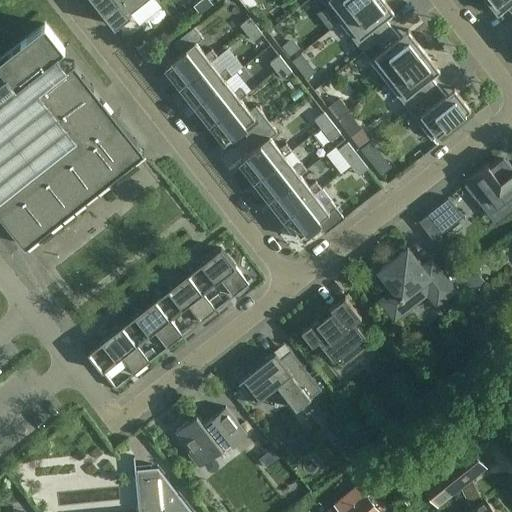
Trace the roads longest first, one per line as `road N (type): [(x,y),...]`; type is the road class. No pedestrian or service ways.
road 1 (residential): [(0,278),(117,417),(293,283)]
road 2 (residential): [(293,283),(65,0)]
road 3 (residential): [(293,283),(511,106)]
